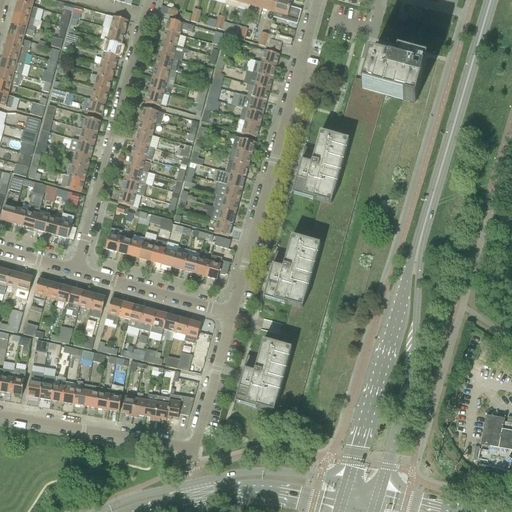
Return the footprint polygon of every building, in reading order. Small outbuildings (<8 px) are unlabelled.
[(252,0),(251,6),(263,9),(265,0),(252,0)] [(265,0),(263,9),(275,13),(278,0),(265,0)] [(287,0),(278,0),(275,13),(287,16),(285,22),(297,25),(301,10),(289,7),(291,1),(287,0)] [(17,3),(14,14),(35,20),(38,9),(32,7),(17,3)] [(161,7),(159,14),(169,16),(171,10),(161,7)] [(73,13),(72,19),(77,21),(78,21),(79,21),(80,15),(73,13)] [(14,14),(11,26),(34,32),(36,28),(33,28),(35,20),(14,14)] [(69,18),(62,16),(58,27),(65,29),(69,18)] [(113,18),(110,30),(124,34),(127,22),(113,18)] [(207,19),(205,26),(211,28),(212,28),(214,21),(207,19)] [(168,20),(165,32),(179,36),(180,31),(192,34),(194,27),(168,20)] [(11,26),(8,37),(23,41),(24,35),(33,38),(34,32),(11,26)] [(110,30),(107,41),(121,45),(124,34),(110,30)] [(165,32),(161,44),(176,48),(179,36),(165,32)] [(215,33),(212,44),(219,46),(222,36),(222,35),(215,33)] [(67,35),(65,43),(71,44),(72,45),(74,37),(67,35)] [(8,37),(5,48),(27,54),(30,43),(23,41),(8,37)] [(53,40),(51,47),(60,50),(63,41),(57,40),(53,39),(53,40)] [(259,39),(258,45),(265,47),(266,41),(259,39)] [(107,41),(103,53),(117,57),(121,45),(107,41)] [(268,48),(280,51),(282,44),(270,41),(268,48)] [(161,44),(158,56),(172,59),(178,61),(180,62),(181,62),(183,54),(187,55),(188,51),(181,49),(176,48),(161,44)] [(5,48),(2,59),(23,65),(24,65),(27,54),(5,48)] [(245,405),(256,408),(274,413),(276,405),(283,407),(297,411),(385,94),(415,102),(426,63),(403,57),(372,49),(363,81),(354,78),(338,138),(320,133),(315,151),(304,148),(301,160),(305,162),(305,163),(301,162),(291,197),(292,198),(293,196),(313,201),(313,200),(320,202),(313,226),(309,242),(291,237),(286,255),(276,252),(273,265),(276,266),(276,267),(269,291),(276,293),(274,301),(284,304),(292,306),(286,326),(284,325),(281,336),(283,337),(280,346),(263,342),(258,359),(250,357),(247,356),(244,369),(248,370),(247,371),(241,395),(247,397),(245,405)] [(52,50),(49,61),(57,63),(60,52),(52,50)] [(264,51),(261,64),(275,68),(278,55),(264,51)] [(220,57),(218,64),(223,66),(225,59),(227,54),(221,52),(220,57)] [(103,53),(100,65),(114,69),(117,57),(103,53)] [(158,56),(155,67),(169,71),(181,75),(182,71),(178,70),(180,62),(172,59),(158,56)] [(2,59),(0,66),(0,70),(20,76),(23,65),(2,59)] [(49,61),(46,72),(54,74),(57,63),(49,61)] [(261,64),(255,62),(252,74),(272,79),(275,68),(261,64)] [(100,65),(97,77),(111,81),(114,69),(100,65)] [(155,67),(152,79),(166,83),(169,71),(155,67)] [(0,70),(0,82),(11,85),(18,88),(21,76),(20,76),(0,70)] [(246,72),(243,84),(247,85),(269,91),(272,79),(252,74),(246,72)] [(43,73),(41,82),(45,83),(51,85),(53,76),(43,73)] [(213,81),(211,88),(218,90),(220,90),(223,79),(214,76),(213,81)] [(95,82),(94,89),(108,92),(111,81),(97,77),(95,82)] [(152,79),(149,91),(163,95),(169,97),(171,91),(164,89),(166,83),(152,79)] [(0,82),(0,94),(7,96),(11,85),(0,82)] [(249,91),(247,98),(265,103),(269,91),(247,85),(246,90),(249,91)] [(209,95),(208,100),(213,101),(217,102),(217,101),(220,90),(218,90),(211,88),(209,95)] [(94,89),(90,100),(105,104),(108,92),(94,89)] [(50,99),(49,101),(62,105),(65,93),(58,91),(52,90),(51,97),(50,99)] [(163,95),(149,91),(145,103),(159,107),(163,95)] [(198,92),(195,104),(198,104),(203,106),(205,99),(206,94),(198,92)] [(0,94),(0,106),(10,110),(14,98),(7,96),(0,94)] [(234,94),(231,106),(242,109),(262,114),(265,103),(247,98),(234,94)] [(105,104),(90,100),(87,112),(101,116),(105,104)] [(207,104),(205,111),(210,113),(213,101),(208,100),(207,104)] [(33,104),(30,115),(32,116),(41,119),(44,108),(39,106),(33,104)] [(44,120),(51,122),(52,122),(52,121),(55,109),(48,107),(44,120)] [(144,109),(140,121),(154,125),(161,126),(164,114),(144,109)] [(245,122),(259,126),(262,114),(242,109),(239,120),(245,122)] [(203,119),(201,123),(205,124),(212,126),(213,121),(208,120),(210,113),(205,111),(203,118),(203,119)] [(27,118),(23,132),(24,132),(37,136),(40,123),(41,122),(28,118),(27,118)] [(86,118),(82,130),(96,134),(100,122),(86,118)] [(41,131),(41,132),(49,134),(52,122),(51,122),(44,120),(42,129),(41,131)] [(140,121),(137,133),(151,137),(152,133),(152,132),(154,125),(140,121)] [(259,126),(245,122),(242,134),(256,138),(259,126)] [(197,139),(205,142),(208,131),(200,128),(197,139)] [(82,130),(79,142),(93,146),(96,134),(82,130)] [(20,142),(22,143),(34,147),(35,141),(37,136),(24,132),(23,132),(20,142)] [(38,143),(46,145),(49,134),(41,132),(38,143)] [(137,133),(134,145),(148,148),(151,137),(137,133)] [(151,137),(148,148),(155,150),(156,151),(159,139),(151,137)] [(235,138),(232,150),(251,155),(254,143),(235,138)] [(69,152),(76,154),(90,158),(93,146),(79,142),(72,140),(69,152)] [(21,151),(20,154),(26,156),(31,157),(31,158),(32,155),(34,147),(22,143),(20,150),(21,151)] [(38,144),(35,155),(44,157),(47,146),(45,145),(38,143),(38,144)] [(134,145),(131,156),(145,160),(148,148),(134,145)] [(148,148),(145,160),(152,162),(155,150),(148,148)] [(232,150),(229,162),(248,167),(251,155),(232,150)] [(199,154),(194,152),(190,163),(202,166),(203,161),(197,159),(199,154)] [(20,154),(17,166),(22,168),(28,169),(29,163),(31,157),(26,156),(20,154)] [(76,154),(73,165),(87,169),(90,158),(76,154)] [(35,155),(31,167),(37,168),(40,156),(35,155)] [(131,156),(128,168),(142,172),(145,160),(131,156)] [(225,173),(231,175),(245,179),(248,167),(229,162),(225,173)] [(69,165),(66,176),(69,177),(83,181),(87,169),(73,165),(69,165)] [(16,166),(15,169),(17,169),(21,170),(20,175),(26,177),(28,169),(22,168),(17,166),(16,166)] [(31,167),(28,179),(34,180),(37,168),(31,167)] [(128,168),(124,180),(138,184),(145,186),(148,174),(142,172),(128,168)] [(217,171),(214,183),(217,184),(222,185),(227,187),(241,190),(245,179),(231,175),(225,173),(217,171)] [(0,180),(0,184),(7,186),(10,175),(4,174),(2,181),(0,180)] [(155,176),(148,174),(145,186),(147,186),(152,187),(155,176)] [(187,176),(184,188),(193,190),(195,185),(191,184),(193,177),(187,176)] [(83,181),(69,177),(66,189),(80,193),(83,181)] [(12,178),(9,190),(20,193),(23,181),(12,178)] [(124,180),(121,192),(135,195),(138,184),(124,180)] [(33,189),(32,194),(41,197),(42,197),(43,197),(46,187),(45,187),(44,187),(36,185),(35,184),(33,189)] [(138,184),(135,195),(141,197),(143,198),(147,186),(145,186),(138,184)] [(222,185),(219,197),(224,198),(238,202),(241,190),(227,187),(222,185)] [(55,197),(57,190),(50,188),(46,202),(53,204),(55,197)] [(135,195),(121,192),(118,204),(132,207),(135,195)] [(27,213),(23,227),(24,227),(23,230),(28,231),(29,229),(34,230),(38,216),(40,208),(43,197),(42,197),(32,194),(29,205),(27,213)] [(135,195),(132,207),(138,209),(141,197),(135,195)] [(216,196),(213,208),(215,208),(221,210),(223,211),(235,214),(238,202),(224,198),(219,197),(216,196)] [(0,221),(12,224),(16,210),(4,207),(0,221)] [(212,220),(218,222),(232,226),(235,214),(221,210),(215,208),(212,220)] [(12,224),(23,227),(27,213),(16,210),(12,224)] [(60,222),(56,236),(67,239),(71,225),(73,217),(62,214),(60,222)] [(34,230),(45,233),(49,219),(38,216),(34,230)] [(151,216),(149,224),(150,224),(152,225),(160,227),(161,225),(162,220),(152,217),(151,216)] [(45,233),(56,236),(60,222),(49,219),(45,233)] [(160,227),(159,229),(170,232),(172,226),(171,222),(170,222),(162,220),(161,225),(160,227)] [(232,226),(218,222),(214,234),(229,238),(232,226)] [(109,236),(105,250),(117,253),(121,239),(120,239),(122,232),(111,229),(109,236)] [(194,232),(193,238),(197,239),(196,241),(203,243),(204,240),(205,235),(198,233),(194,232)] [(214,247),(228,250),(230,242),(216,238),(214,247)] [(117,253),(129,257),(133,242),(121,239),(117,253)] [(140,260),(151,263),(157,242),(146,239),(144,245),(140,260)] [(151,263),(162,266),(166,251),(168,244),(157,241),(157,242),(151,263)] [(129,257),(140,260),(144,245),(133,242),(129,257)] [(162,266),(173,269),(176,254),(166,251),(162,266)] [(173,269),(184,272),(188,257),(176,254),(173,269)] [(184,272),(195,275),(199,260),(188,257),(184,272)] [(195,275),(205,278),(209,263),(199,260),(195,275)] [(209,263),(205,278),(217,281),(218,275),(224,277),(227,275),(230,264),(221,262),(220,266),(209,263)] [(284,305),(284,304),(274,301),(276,293),(269,291),(276,267),(273,266),(272,266),(262,301),(264,302),(264,300),(284,305)] [(0,269),(0,294),(4,295),(6,287),(10,273),(10,272),(11,270),(4,268),(3,271),(0,269)] [(21,276),(10,273),(6,287),(17,290),(21,276)] [(33,279),(21,276),(17,290),(29,293),(33,279)] [(38,280),(33,300),(44,303),(46,298),(50,284),(38,280)] [(46,298),(57,301),(61,287),(50,284),(46,298)] [(57,301),(68,304),(72,290),(61,287),(57,301)] [(29,293),(17,290),(14,300),(26,303),(29,293)] [(76,318),(79,307),(83,293),(72,290),(68,304),(66,310),(73,312),(71,316),(76,318)] [(79,307),(90,310),(94,296),(83,293),(79,307)] [(94,296),(90,310),(88,316),(100,319),(105,299),(94,296)] [(117,326),(119,318),(123,304),(111,301),(106,320),(113,322),(112,325),(117,326)] [(119,318),(130,321),(134,307),(123,304),(119,318)] [(128,327),(139,330),(145,310),(134,307),(130,321),(128,327)] [(139,330),(151,333),(156,313),(145,310),(139,330)] [(7,327),(6,331),(18,334),(22,318),(23,314),(17,312),(16,317),(10,315),(7,326),(7,327)] [(151,333),(149,339),(160,342),(162,335),(167,316),(156,313),(151,333)] [(169,332),(174,334),(178,319),(167,316),(162,335),(168,336),(169,332)] [(174,334),(185,337),(189,322),(178,319),(174,334)] [(116,330),(117,326),(112,325),(113,322),(106,320),(104,327),(116,330)] [(189,322),(185,337),(184,343),(195,346),(201,325),(189,322)] [(36,332),(37,328),(26,325),(23,335),(34,338),(36,332)] [(139,330),(128,327),(126,335),(137,338),(139,330)] [(59,338),(57,343),(68,345),(68,346),(72,330),(61,328),(59,337),(59,338)] [(185,337),(174,334),(173,340),(184,343),(185,337)] [(147,338),(140,336),(138,343),(145,345),(147,338)] [(20,338),(19,343),(18,346),(23,347),(29,348),(30,340),(20,338)] [(72,347),(80,348),(81,343),(81,342),(74,340),(72,347)] [(37,342),(35,353),(46,355),(47,350),(49,344),(37,342)] [(81,343),(80,348),(91,351),(93,344),(81,342),(81,343)] [(98,346),(97,352),(98,352),(109,355),(111,349),(100,346),(99,346),(98,346)] [(121,351),(120,357),(121,357),(131,360),(133,354),(122,351),(121,351)] [(139,355),(138,361),(143,362),(145,353),(134,351),(133,354),(139,355)] [(143,362),(147,363),(148,358),(155,359),(157,353),(146,351),(145,353),(143,362)] [(81,359),(92,361),(92,360),(94,354),(83,352),(81,359)] [(92,360),(92,361),(103,364),(104,357),(94,354),(92,360)] [(177,370),(188,373),(192,357),(181,354),(179,360),(178,364),(177,370)] [(77,357),(70,355),(69,361),(80,363),(81,358),(77,357)] [(165,367),(170,368),(171,363),(178,364),(179,360),(168,357),(165,367)] [(92,361),(81,359),(80,365),(91,368),(92,361)] [(3,363),(2,370),(13,372),(14,371),(15,365),(3,363)] [(33,367),(31,373),(43,375),(44,369),(33,367)] [(158,373),(159,369),(152,368),(151,376),(161,378),(162,373),(158,373)] [(56,371),(44,369),(43,375),(43,377),(54,379),(54,378),(56,371)] [(0,382),(0,392),(10,394),(13,372),(2,370),(0,382)] [(255,409),(256,408),(245,405),(247,397),(241,395),(247,371),(245,371),(245,370),(244,370),(234,405),(235,406),(236,404),(255,409)] [(13,372),(10,394),(21,396),(25,373),(24,372),(15,371),(14,371),(13,372)] [(31,373),(27,398),(39,400),(43,377),(43,375),(31,373)] [(43,377),(39,400),(50,401),(53,387),(54,379),(43,377)] [(54,379),(53,387),(58,388),(60,381),(65,382),(66,380),(54,378),(54,379)] [(53,387),(50,401),(62,403),(64,389),(65,383),(65,382),(60,381),(58,388),(53,387)] [(75,396),(73,405),(84,407),(87,393),(88,386),(82,385),(82,383),(77,382),(77,385),(76,391),(75,396)] [(87,393),(84,407),(96,409),(98,394),(99,388),(88,386),(87,393)] [(110,390),(99,388),(98,394),(109,396),(110,390)] [(62,403),(73,405),(76,391),(64,389),(62,403)] [(96,409),(107,411),(109,396),(98,394),(96,409)] [(147,402),(144,417),(150,419),(149,421),(154,422),(158,397),(148,395),(147,402)] [(109,396),(107,411),(119,413),(121,398),(109,396)] [(193,400),(170,396),(169,399),(165,421),(166,421),(166,420),(171,421),(171,418),(178,419),(178,415),(189,417),(193,400)] [(158,397),(154,422),(159,423),(159,420),(165,421),(169,399),(158,397)] [(128,417),(132,418),(135,400),(124,398),(121,414),(128,415),(128,417)] [(138,416),(144,417),(147,402),(135,400),(132,418),(137,419),(138,416)] [(488,467),(511,473),(511,419),(508,419),(507,424),(504,423),(505,421),(485,417),(478,460),(487,462),(487,464),(488,467)]
